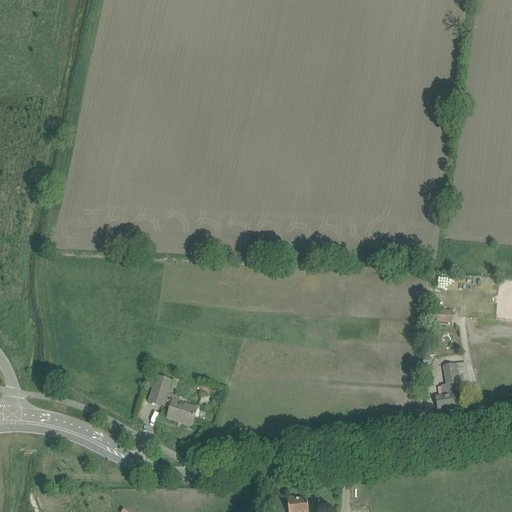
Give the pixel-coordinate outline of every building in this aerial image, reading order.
[(453,312),(434,310),(433,322),(451,324),(453,312)] [(462,383),(468,382),(465,364),(443,367),(448,395),(436,397),(439,412),(456,409),(452,385),(457,384),(457,385),(459,385),(458,384),(460,384),(462,384),(462,383)] [(165,408),(172,381),(154,376),(147,403),(165,408)] [(174,402),(170,422),(193,427),(197,406),(174,402)] [(309,511),(308,499),(296,500),(296,498),(288,499),(289,511),(309,511)]
